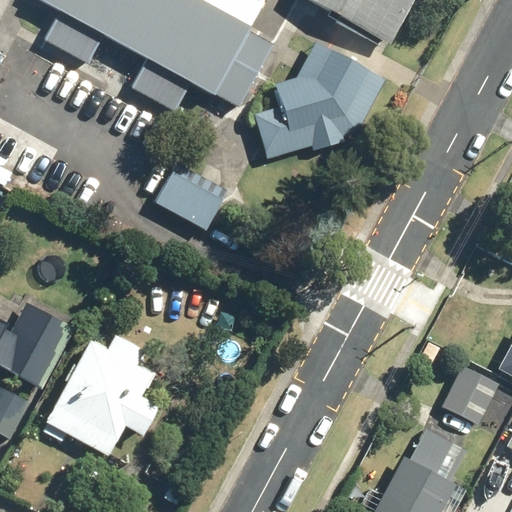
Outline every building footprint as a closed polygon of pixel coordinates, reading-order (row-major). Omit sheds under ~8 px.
[(271,40),(195,0),(32,0),(32,2),(234,109),(271,40)] [(410,0),(298,0),(386,46),(410,0)] [(100,39),(52,14),(39,39),(86,65),(100,39)] [(250,113),(263,159),(355,133),(383,80),(312,42),(292,80),(269,86),(275,106),(250,113)] [(187,85),(141,60),(125,90),(172,115),(187,85)] [(61,163),(55,72),(16,74),(23,166),(61,163)] [(221,200),(167,171),(147,207),(202,236),(221,200)] [(0,435),(10,441),(31,399),(0,383),(0,366),(2,363),(42,383),(72,325),(22,300),(10,324),(0,318),(0,435)] [(66,382),(44,423),(107,457),(123,426),(141,436),(157,406),(141,397),(154,374),(136,364),(143,351),(113,336),(106,349),(89,340),(74,366),(72,365),(63,381),(66,382)] [(511,341),(497,369),(511,376),(511,341)] [(498,385),(461,366),(441,406),(478,425),(498,385)] [(409,460),(403,457),(372,511),(453,511),(465,490),(449,481),(466,450),(426,428),(409,460)]
